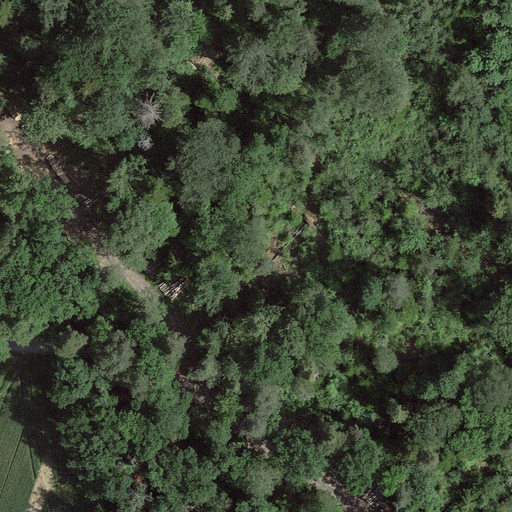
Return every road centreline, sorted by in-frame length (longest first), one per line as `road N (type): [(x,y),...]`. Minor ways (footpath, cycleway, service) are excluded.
road 1 (track): [(202,393),(170,319),(0,114)]
road 2 (track): [(202,393),(117,357),(0,344)]
road 3 (track): [(362,511),(202,393)]
road 4 (track): [(112,254),(61,313),(97,353)]
